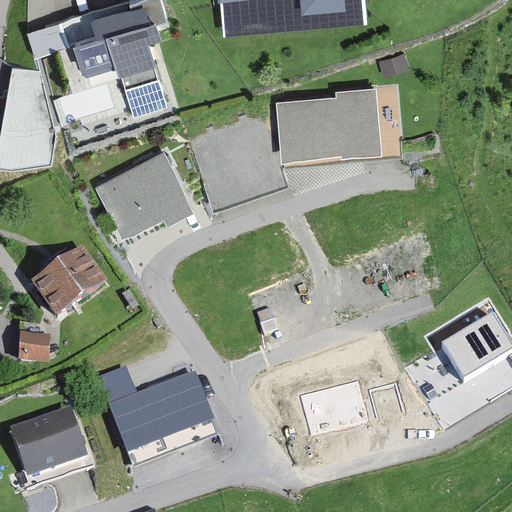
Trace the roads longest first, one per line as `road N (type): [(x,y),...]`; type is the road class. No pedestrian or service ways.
road 1 (residential): [(214,375),(153,283),(165,257),(367,179),(413,181)]
road 2 (residential): [(246,453),(303,479),(328,477),(418,451),(511,401)]
road 3 (residential): [(214,375),(432,302)]
road 4 (residential): [(111,511),(235,467),(246,453)]
